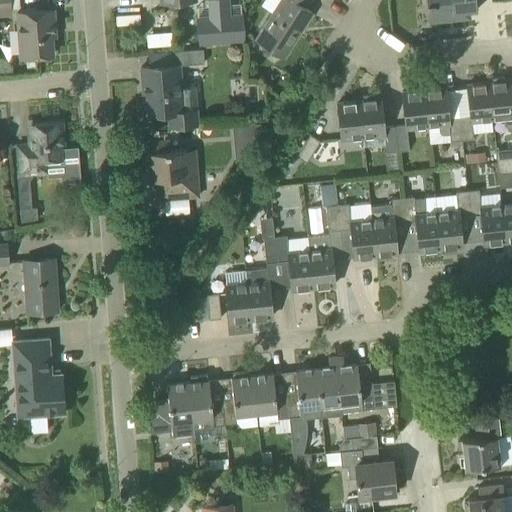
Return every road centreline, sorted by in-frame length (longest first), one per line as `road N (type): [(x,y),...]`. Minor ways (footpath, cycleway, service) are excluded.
road 1 (residential): [(122,346),(418,318)]
road 2 (residential): [(122,346),(105,88)]
road 3 (residential): [(439,511),(418,318)]
road 4 (residential): [(511,47),(398,52),(376,42),(368,12)]
road 5 (residential): [(131,511),(122,346)]
road 6 (residential): [(418,318),(432,278),(511,268)]
